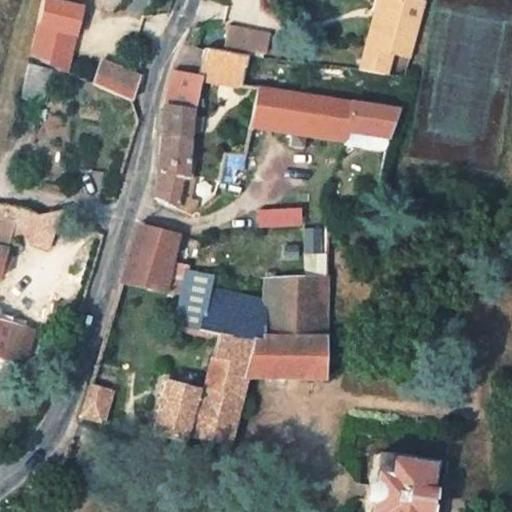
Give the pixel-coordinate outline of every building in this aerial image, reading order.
[(67,71),(82,9),(43,0),(31,57),(67,71)] [(425,2),(418,0),(379,0),(362,70),(385,76),(390,55),(411,60),(425,2)] [(228,26),(223,52),(247,57),(248,50),(264,54),(268,35),(228,26)] [(199,81),(239,88),(240,86),(247,57),(223,52),(203,49),(194,77),(171,71),(162,107),(161,118),(153,200),(167,207),(184,213),(186,200),(183,199),(185,179),(182,179),(190,117),(193,116),(199,81)] [(93,86),(129,100),(139,78),(101,62),(93,86)] [(13,74),(6,106),(28,111),(29,103),(43,107),(48,77),(28,69),(27,76),(13,74)] [(255,89),(247,130),(341,143),(344,133),(386,139),(396,109),(255,89)] [(0,254),(7,255),(12,239),(21,213),(0,207),(0,254)] [(38,219),(21,213),(12,239),(50,250),(63,213),(38,219)] [(133,235),(119,283),(162,292),(169,263),(175,238),(171,235),(136,226),(133,235)] [(183,267),(169,263),(162,292),(177,295),(182,269),(183,267)] [(324,277),(305,278),(273,279),(266,279),(265,279),(261,305),(207,292),(210,275),(182,269),(177,295),(169,330),(215,339),(201,391),(164,381),(149,436),(184,444),(185,439),(225,448),(244,379),(322,378),(324,277)] [(0,320),(0,359),(23,366),(32,329),(0,320)] [(77,419),(102,425),(111,395),(88,386),(77,419)] [(429,491),(428,491),(431,465),(379,455),(378,457),(370,456),(368,470),(366,470),(363,484),(361,484),(358,502),(360,502),(358,511),(425,511),(426,511),(425,511),(432,511),(435,497),(428,496),(429,491)]
